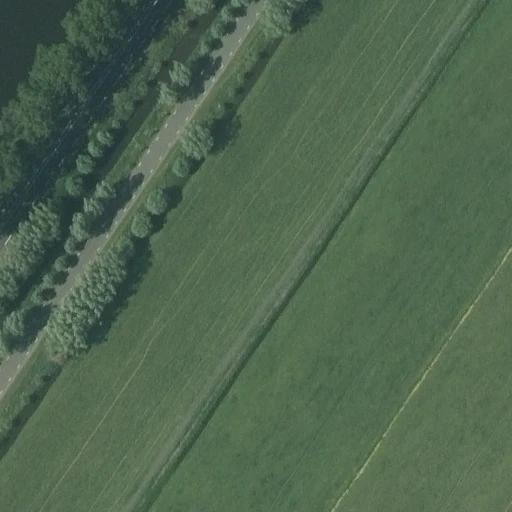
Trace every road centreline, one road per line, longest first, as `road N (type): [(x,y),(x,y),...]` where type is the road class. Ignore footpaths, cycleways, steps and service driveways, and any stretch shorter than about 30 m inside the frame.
road 1 (unclassified): [(0,385),(260,0)]
road 2 (primary): [(0,234),(159,0)]
